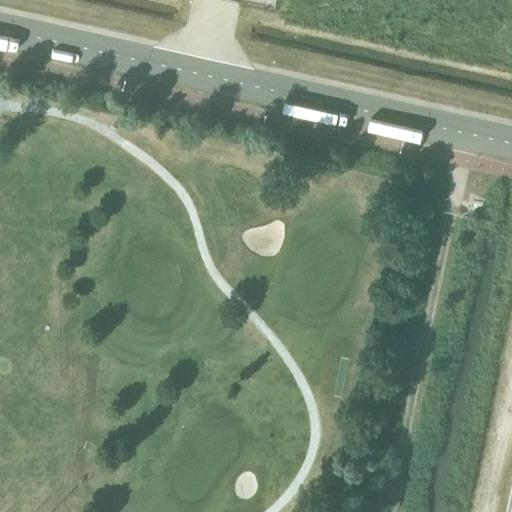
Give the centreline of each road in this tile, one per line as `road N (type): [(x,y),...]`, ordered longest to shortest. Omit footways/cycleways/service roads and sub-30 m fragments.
road 1 (unclassified): [(0,28),(511,142)]
road 2 (track): [(451,207),(390,511)]
